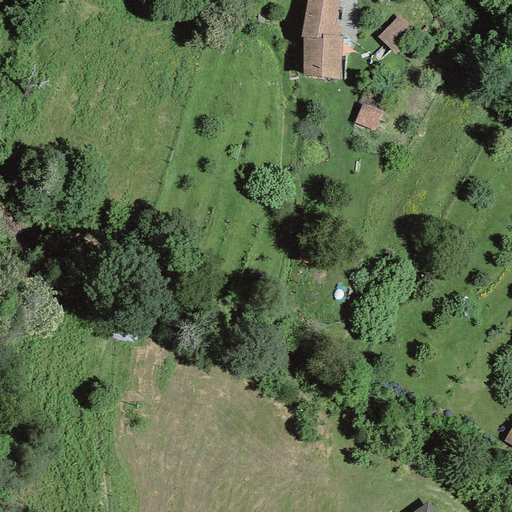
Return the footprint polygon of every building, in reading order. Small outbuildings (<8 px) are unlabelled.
[(338,0),(306,0),(300,37),(302,37),(302,76),(339,79),(342,36),(340,36),(341,27),(335,25),(338,0)] [(398,16),(377,37),(396,54),(416,33),(398,16)] [(374,130),(381,113),(362,104),(354,122),(374,130)] [(511,426),(503,441),(511,446),(511,426)] [(434,511),(427,502),(412,511),(434,511)]
